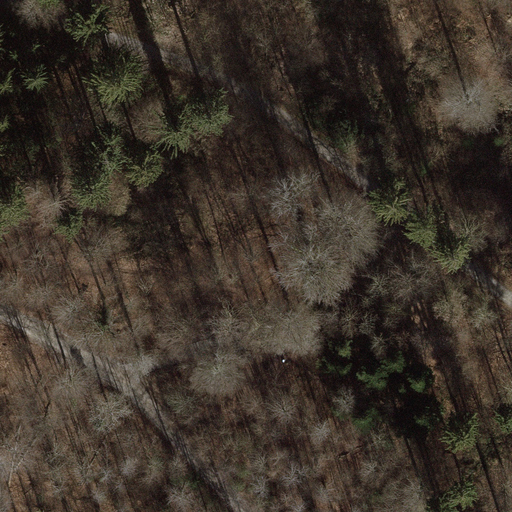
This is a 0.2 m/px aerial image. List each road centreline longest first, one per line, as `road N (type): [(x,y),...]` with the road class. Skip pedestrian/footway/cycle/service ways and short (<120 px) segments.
road 1 (track): [(511,298),(273,104),(14,0)]
road 2 (track): [(0,311),(116,380),(246,511)]
